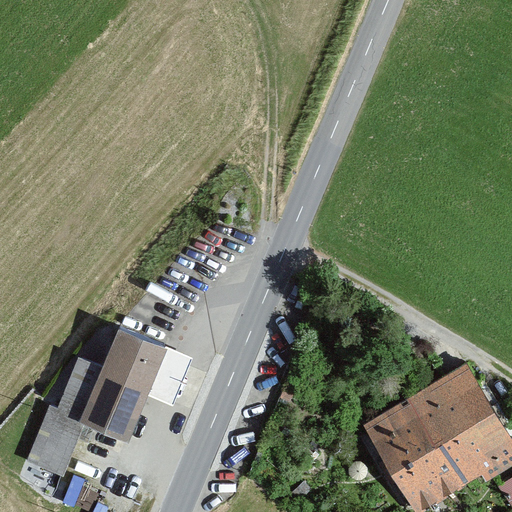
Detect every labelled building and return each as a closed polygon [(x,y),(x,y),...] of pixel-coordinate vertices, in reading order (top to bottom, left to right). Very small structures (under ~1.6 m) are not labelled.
[(173,342),(117,318),(79,408),(135,432),(173,342)] [(511,453),(511,432),(468,360),(366,421),(419,509),(511,453)] [(86,420),(50,403),(26,454),(63,471),(86,420)] [(65,498),(77,501),(83,474),(71,471),(65,498)] [(511,475),(498,484),(511,502),(511,475)]
